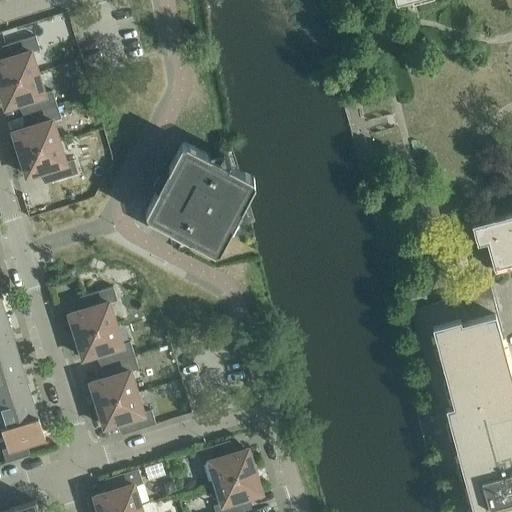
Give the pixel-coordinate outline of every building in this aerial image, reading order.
[(511,0),(511,212),(464,225),(476,271),(486,268),(511,261),(511,0),(395,0),(396,0),(397,0),(511,0)] [(0,59),(0,83),(38,72),(32,51),(40,49),(36,35),(5,45),(9,57),(0,59)] [(23,101),(26,113),(57,104),(53,90),(44,93),(38,72),(0,83),(0,88),(5,106),(23,101)] [(13,131),(20,153),(59,141),(53,120),(61,118),(57,104),(26,113),(30,125),(13,131)] [(59,141),(20,153),(27,175),(44,170),(48,182),(78,172),(74,159),(66,161),(59,141)] [(156,221),(181,234),(214,251),(220,250),(255,183),(254,177),(186,142),(181,143),(150,202),(151,202),(149,206),(153,218),(156,220),(156,221)] [(511,511),(511,374),(500,330),(502,329),(491,286),(486,268),(476,271),(478,278),(474,285),(469,293),(411,309),(438,409),(446,407),(472,504),(467,511),(511,511)] [(406,282),(411,301),(427,297),(421,278),(406,282)] [(69,313),(76,335),(116,323),(109,302),(118,300),(114,286),(83,295),(87,307),(69,313)] [(0,314),(0,336),(12,333),(6,312),(0,314)] [(100,352),(104,364),(135,354),(131,341),(122,343),(116,323),(76,335),(83,357),(100,352)] [(0,336),(0,359),(19,354),(12,333),(0,336)] [(0,359),(0,382),(25,374),(19,354),(0,359)] [(91,382),(98,404),(137,391),(131,371),(139,368),(135,354),(104,364),(108,376),(91,382)] [(0,382),(0,404),(32,395),(25,374),(0,382)] [(137,391),(98,404),(104,426),(122,421),(126,433),(156,423),(152,409),(143,412),(137,391)] [(0,404),(0,419),(2,426),(2,427),(38,416),(38,415),(32,395),(0,404)] [(2,427),(2,426),(1,426),(8,447),(2,449),(6,462),(30,455),(27,443),(45,437),(38,415),(38,416),(2,427)] [(209,461),(216,482),(255,469),(248,447),(231,453),(227,440),(197,450),(201,464),(209,461)] [(94,495),(99,511),(117,511),(141,505),(134,484),(143,482),(138,468),(108,477),(112,490),(94,495)] [(214,505),(215,511),(239,511),(248,509),(245,497),(262,492),(255,469),(216,482),(222,502),(214,505)] [(165,497),(170,511),(183,511),(178,493),(165,497)] [(0,510),(0,511),(39,511),(36,500),(0,510)]
